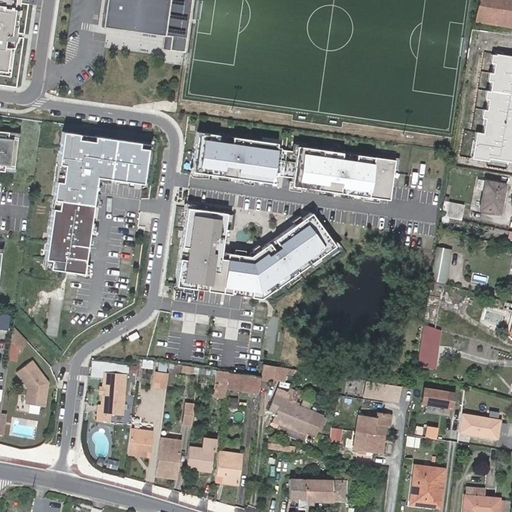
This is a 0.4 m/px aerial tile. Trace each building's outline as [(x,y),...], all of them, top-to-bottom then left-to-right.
[(18,0),(0,0),(0,75),(8,77),(12,49),(2,47),(3,44),(12,45),(15,27),(16,19),(20,20),(22,11),(17,11),(18,0)] [(186,0),(100,0),(96,28),(164,38),(162,52),(179,54),(186,0)] [(511,0),(477,0),(474,20),(511,26),(511,0)] [(511,55),(492,53),(480,132),(475,131),(471,159),(486,161),(486,158),(511,161),(511,55)] [(277,143),(197,131),(192,171),(271,182),(272,174),(292,177),(291,185),(388,199),(394,160),(297,146),(296,151),(276,148),(277,143)] [(25,135),(0,132),(0,171),(22,174),(25,135)] [(151,145),(66,132),(46,268),(85,274),(99,177),(145,184),(151,145)] [(483,191),(480,210),(500,214),(505,185),(477,179),(475,189),(483,191)] [(443,202),(441,215),(461,220),(464,206),(443,202)] [(226,213),(187,207),(176,286),(259,298),(333,245),(310,212),(249,256),(221,251),(226,213)] [(448,281),(451,248),(436,247),(433,280),(448,281)] [(511,308),(511,305),(504,303),(502,310),(511,313),(511,308)] [(419,342),(436,344),(438,330),(435,330),(422,326),(419,342)] [(30,343),(16,328),(15,341),(23,350),(30,343)] [(432,359),(436,344),(419,342),(417,356),(432,359)] [(36,362),(21,373),(32,388),(30,404),(51,407),(54,383),(36,362)] [(159,362),(158,372),(165,373),(166,362),(159,362)] [(262,364),(260,379),(272,381),(272,378),(274,366),(262,364)] [(274,366),(272,378),(284,380),(286,368),(274,366)] [(217,371),(198,368),(198,374),(216,376),(217,371)] [(228,373),(228,372),(217,370),(217,371),(216,376),(214,395),(225,396),(227,378),(228,373)] [(166,388),(167,374),(165,373),(158,372),(155,372),(153,387),(166,388)] [(124,374),(105,373),(103,388),(100,387),(100,393),(102,393),(101,403),(99,404),(98,412),(98,420),(112,421),(112,413),(121,414),(124,374)] [(228,373),(227,378),(226,388),(258,393),(260,379),(228,373)] [(399,398),(401,386),(372,382),(370,393),(399,398)] [(453,393),(424,388),(422,403),(451,408),(453,393)] [(287,393),(277,389),(267,412),(273,414),(270,421),(277,424),(274,432),(296,441),(299,434),(304,436),(306,433),(315,437),(323,417),(294,405),(299,393),(289,389),(287,393)] [(194,405),(185,404),(182,424),(191,426),(194,405)] [(354,450),(383,454),(387,425),(391,426),(392,414),(377,412),(377,417),(358,414),(354,450)] [(460,432),(500,438),(503,417),(463,412),(460,432)] [(150,432),(131,430),(127,454),(147,456),(150,432)] [(202,448),(189,446),(186,467),(211,471),(214,449),(215,439),(204,437),(202,448)] [(179,441),(159,439),(154,476),(174,479),(179,441)] [(266,448),(267,449),(293,453),(294,447),(267,442),(266,448)] [(241,454),(218,450),(214,480),(237,483),(241,454)] [(410,504),(440,508),(444,469),(414,466),(410,504)] [(288,500),(285,511),(305,511),(307,500),(346,502),(347,481),(354,482),(354,476),(331,475),(330,481),(289,480),(288,500)] [(465,496),(463,511),(496,511),(497,510),(503,511),(504,500),(498,499),(483,498),(484,490),(466,488),(465,496)]
